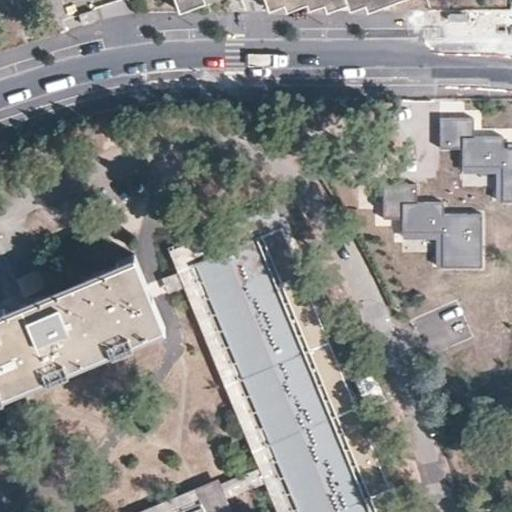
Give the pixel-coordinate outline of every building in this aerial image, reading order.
[(80,10),(83,20),(97,16),(94,6),(80,10)] [(503,202),(511,202),(511,148),(502,149),(502,137),(473,138),(473,117),(440,118),(440,148),(463,148),(463,167),(503,167),(503,202)] [(443,266),(481,265),(480,211),(442,212),(441,200),(413,201),(412,180),(379,181),(380,211),(402,211),(403,230),(442,230),(443,266)] [(266,241),(286,233),(278,212),(171,249),(180,272),(197,265),(266,241)] [(400,511),(286,233),(266,241),(375,511),(400,511)] [(375,511),(266,241),(197,265),(296,511),(375,511)] [(175,324),(146,252),(67,285),(0,312),(0,397),(27,386),(175,324)] [(53,283),(50,276),(45,265),(17,277),(21,287),(24,295),(53,283)] [(278,511),(296,511),(197,265),(180,272),(197,315),(278,511)] [(511,283),(483,294),(496,332),(452,346),(469,399),(511,384),(511,362),(511,361),(511,283)] [(195,484),(129,511),(192,511),(205,507),(195,484)]
